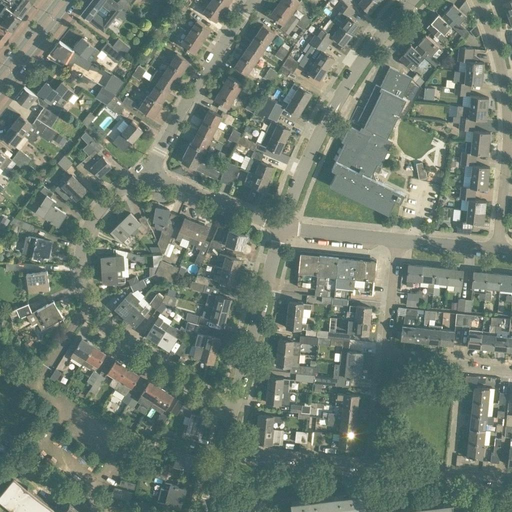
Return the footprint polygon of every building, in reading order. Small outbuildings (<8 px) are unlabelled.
[(21,18),(29,7),(20,1),(19,3),(14,0),(11,0),(10,2),(7,0),(0,0),(0,2),(8,8),(7,8),(21,18)] [(104,32),(123,7),(112,0),(91,0),(81,14),(89,20),(104,32)] [(222,9),(210,0),(202,12),(216,21),(221,14),(219,13),(222,9)] [(210,0),(222,9),(226,4),(227,5),(231,0),(210,0)] [(283,0),(280,4),(291,13),(296,7),(300,2),(297,0),(283,0)] [(332,20),(351,34),(358,25),(348,16),(353,9),(348,6),(341,0),(336,6),(336,7),(340,10),(337,14),(332,20)] [(377,3),(373,0),(355,0),(369,13),(377,3)] [(459,24),(471,11),(466,0),(458,9),(453,4),(441,17),(451,27),(452,27),(463,37),(468,32),(459,24)] [(507,17),(511,14),(511,0),(503,4),(507,17)] [(0,24),(3,26),(4,25),(0,22),(0,14),(4,17),(1,22),(12,30),(21,18),(7,8),(8,8),(0,2),(0,24)] [(291,13),(280,4),(276,9),(274,8),(269,15),(283,25),(280,29),(288,35),(296,25),(300,20),(291,13)] [(179,19),(171,14),(168,18),(175,24),(179,19)] [(444,35),(451,27),(441,17),(438,14),(426,28),(435,36),(439,39),(441,41),(446,36),(444,35)] [(310,20),(303,15),(300,20),(307,25),(310,20)] [(175,24),(168,18),(164,23),(172,28),(175,24)] [(188,32),(201,40),(204,35),(206,37),(211,29),(196,20),(188,32)] [(296,25),(303,30),(307,25),(300,20),(296,25)] [(343,44),(351,34),(332,20),(325,31),(320,27),(314,35),(315,35),(328,45),(333,37),(343,44)] [(162,27),(154,22),(149,29),(157,34),(162,27)] [(0,46),(11,33),(2,27),(3,26),(0,24),(0,46)] [(255,35),(268,44),(276,33),(263,24),(255,35)] [(480,35),(476,26),(471,32),(476,37),(480,35)] [(201,40),(188,32),(180,44),(195,53),(199,46),(198,45),(201,40)] [(268,44),(255,35),(248,45),(261,54),(268,44)] [(414,48),(424,57),(428,53),(431,56),(439,47),(425,35),(414,48)] [(97,56),(100,51),(82,38),(74,47),(86,58),(92,52),(97,56)] [(112,46),(120,52),(126,44),(118,38),(112,46)] [(92,62),(60,41),(50,53),(67,63),(70,58),(88,69),(92,62)] [(101,49),(118,64),(125,56),(120,52),(112,46),(107,42),(101,49)] [(154,54),(158,49),(150,44),(147,49),(154,54)] [(261,54),(248,45),(241,56),(254,64),(261,54)] [(424,57),(414,48),(410,45),(398,59),(409,68),(413,63),(417,66),(424,57)] [(289,51),(288,51),(281,46),(278,51),(285,56),(289,51)] [(315,61),(326,69),(333,58),(317,47),(314,52),(319,55),(315,61)] [(466,61),(465,72),(482,74),(484,63),(472,62),(473,49),(459,48),(458,54),(458,60),(466,61)] [(151,59),(154,54),(147,49),(144,54),(151,59)] [(282,61),(285,56),(278,51),(274,56),(282,61)] [(177,53),(170,64),(182,72),(189,61),(177,53)] [(247,75),(254,64),(241,56),(234,66),(247,75)] [(299,63),(288,56),(282,66),(291,71),(293,73),(299,63)] [(326,69),(315,61),(306,56),(300,65),(303,68),(303,69),(319,80),(326,69)] [(174,83),(182,72),(170,64),(163,74),(157,70),(156,71),(174,83)] [(138,66),(135,71),(142,76),(146,71),(138,66)] [(287,77),(291,71),(282,66),(278,71),(287,77)] [(277,73),(270,68),(267,73),(274,78),(277,73)] [(401,99),(411,79),(389,68),(379,87),(375,85),(357,121),(364,125),(363,128),(386,139),(405,100),(401,99)] [(142,76),(135,71),(132,76),(139,81),(142,76)] [(174,83),(156,71),(149,80),(156,85),(155,86),(167,94),(174,83)] [(453,82),(455,82),(454,88),(469,90),(470,84),(481,85),(482,74),(465,72),(454,71),(453,82)] [(270,83),(274,78),(267,73),(263,78),(270,83)] [(419,77),(415,74),(411,79),(415,82),(419,77)] [(91,79),(84,75),(81,80),(88,84),(91,79)] [(116,94),(124,81),(114,75),(106,88),(116,94)] [(223,88),(236,96),(243,84),(229,75),(224,82),(226,83),(223,88)] [(424,81),(419,77),(415,82),(420,86),(424,81)] [(52,104),(60,109),(74,92),(62,82),(55,90),(46,82),(37,93),(52,104)] [(287,94),(305,104),(311,93),(293,83),(291,88),(287,94)] [(37,95),(24,86),(15,97),(28,107),(33,100),(44,107),(34,123),(36,124),(36,129),(34,132),(50,142),(57,131),(51,128),(59,116),(58,116),(62,110),(60,109),(52,104),(37,95)] [(116,94),(106,88),(102,86),(95,98),(106,106),(108,103),(111,99),(116,94)] [(142,93),(142,94),(146,97),(161,106),(162,104),(161,103),(167,94),(155,86),(149,95),(148,94),(147,96),(142,93)] [(236,96),(223,88),(220,93),(218,92),(214,100),(229,108),(236,96)] [(305,104),(287,94),(283,100),(280,105),(283,106),(298,115),(305,104)] [(279,114),(283,106),(280,105),(264,96),(259,104),(279,114)] [(488,98),(470,96),(469,107),(487,109),(488,98)] [(127,97),(123,102),(132,109),(136,103),(127,97)] [(161,106),(146,97),(139,108),(154,117),(161,106)] [(119,115),(124,108),(111,99),(108,103),(106,106),(119,115)] [(255,108),(258,103),(251,99),(248,104),(255,108)] [(252,113),(255,108),(248,104),(245,109),(252,113)] [(276,112),(259,104),(255,111),(263,116),(264,114),(273,119),(276,112)] [(474,125),(474,119),(486,120),(487,109),(469,107),(457,106),(456,117),(453,117),(453,122),(459,123),(474,125)] [(203,120),(217,127),(222,116),(209,109),(203,120)] [(24,135),(32,125),(20,115),(12,126),(24,135)] [(123,120),(116,128),(121,132),(132,142),(143,130),(132,120),(128,124),(123,120)] [(203,120),(197,132),(211,139),(217,127),(203,120)] [(266,132),(285,141),(291,130),(272,121),(266,132)] [(24,135),(12,126),(3,137),(15,146),(24,135)] [(387,187),(376,182),(375,181),(372,174),(376,165),(380,167),(387,152),(368,142),(370,138),(352,128),(349,129),(342,142),(345,143),(331,169),(337,172),(330,185),(387,213),(394,200),(399,202),(403,195),(394,190),(393,184),(387,187)] [(234,131),(231,136),(239,139),(240,137),(241,134),(234,131)] [(489,133),(473,131),(472,131),(471,142),(488,144),(489,133)] [(211,139),(197,132),(191,143),(205,150),(211,139)] [(280,153),(285,141),(266,132),(261,144),(280,153)] [(58,134),(55,139),(63,143),(65,139),(58,134)] [(231,136),(229,141),(237,144),(237,143),(239,139),(231,136)] [(257,144),(240,137),(239,139),(237,143),(254,151),(257,144)] [(111,166),(101,156),(98,153),(102,147),(93,139),(88,145),(85,149),(90,154),(77,166),(85,175),(89,172),(93,177),(97,173),(100,177),(111,166)] [(205,150),(191,143),(190,142),(182,157),(183,157),(181,162),(189,165),(189,166),(194,169),(195,169),(216,179),(220,172),(201,162),(207,151),(205,150)] [(487,155),(488,144),(471,142),(470,153),(461,152),(460,159),(475,160),(476,154),(487,155)] [(0,149),(0,167),(3,170),(12,159),(0,149)] [(16,154),(24,161),(27,164),(31,159),(19,150),(16,154)] [(219,151),(216,156),(224,161),(227,155),(219,151)] [(248,171),(250,171),(269,179),(273,167),(260,161),(263,155),(254,151),(249,162),(251,163),(248,171)] [(16,154),(11,160),(20,166),(24,161),(16,154)] [(73,163),(64,155),(58,163),(66,171),(73,163)] [(487,179),(489,167),(475,166),(475,160),(460,159),(453,158),(452,162),(458,163),(458,162),(460,162),(460,164),(471,165),(470,177),(487,179)] [(226,162),(224,169),(231,172),(234,165),(226,162)] [(423,170),(422,163),(416,164),(419,180),(427,178),(426,172),(423,170)] [(264,190),(269,179),(250,171),(247,178),(246,178),(244,183),(264,190)] [(45,178),(37,172),(33,177),(42,183),(45,178)] [(71,175),(62,185),(60,183),(54,189),(66,201),(72,195),(77,200),(87,189),(71,175)] [(487,179),(470,177),(469,187),(461,186),(460,193),(474,194),(475,188),(486,189),(487,179)] [(57,202),(50,197),(53,193),(44,187),(40,191),(46,195),(36,211),(58,226),(66,214),(54,206),(57,202)] [(474,200),(474,194),(460,193),(459,199),(468,200),(466,211),(461,210),(484,213),(485,201),(474,200)] [(175,226),(167,223),(169,209),(156,207),(154,221),(155,222),(154,227),(156,229),(162,230),(161,235),(157,243),(162,253),(164,253),(175,226)] [(484,213),(461,210),(459,221),(457,220),(456,227),(471,229),(471,222),(483,224),(484,213)] [(130,213),(121,222),(134,235),(140,230),(145,235),(151,229),(146,219),(140,222),(140,223),(130,213)] [(34,226),(14,218),(10,223),(32,232),(34,226)] [(189,243),(197,223),(184,218),(176,239),(181,241),(182,238),(189,241),(189,243)] [(134,236),(134,235),(121,222),(111,231),(121,242),(122,240),(127,245),(132,241),(127,236),(131,232),(134,236)] [(189,243),(196,246),(199,238),(204,240),(209,228),(197,223),(189,243)] [(210,242),(209,245),(220,248),(221,244),(244,249),(247,236),(228,231),(226,238),(222,237),(221,242),(211,240),(210,242)] [(36,238),(28,237),(25,251),(33,253),(32,257),(40,259),(41,256),(47,258),(51,241),(36,238)] [(209,245),(206,252),(218,255),(219,254),(220,248),(209,245)] [(128,252),(126,258),(135,261),(141,260),(141,255),(137,255),(128,252)] [(301,253),(300,261),(297,287),(315,289),(317,274),(319,255),(301,253)] [(242,259),(219,254),(218,255),(217,259),(225,261),(223,268),(238,272),(242,259)] [(102,257),(103,270),(125,269),(124,255),(102,257)] [(200,267),(204,257),(198,255),(194,264),(200,267)] [(315,289),(315,296),(322,296),(332,297),(333,298),(334,290),(337,263),(338,257),(319,255),(317,274),(315,289)] [(355,276),(357,259),(338,257),(337,263),(334,290),(333,298),(348,299),(350,299),(351,292),(353,292),(355,276)] [(357,259),(355,276),(373,278),(375,261),(357,259)] [(159,267),(156,274),(161,278),(172,282),(178,268),(161,261),(159,267)] [(413,280),(419,280),(421,266),(407,264),(406,279),(407,279),(406,286),(412,286),(413,280)] [(421,266),(419,280),(433,282),(434,267),(421,266)] [(159,267),(149,267),(149,277),(156,274),(159,267)] [(434,267),(433,282),(447,283),(448,269),(434,267)] [(238,272),(223,268),(221,275),(214,274),(213,279),(235,285),(238,272)] [(125,269),(103,270),(103,283),(125,282),(125,277),(122,277),(122,269),(125,269)] [(461,270),(448,269),(447,283),(454,284),(453,290),(460,290),(461,270)] [(47,271),(26,274),(29,293),(50,290),(47,271)] [(471,286),(485,287),(487,273),(473,271),(471,286)] [(487,273),(485,287),(499,289),(500,274),(487,273)] [(499,289),(511,290),(511,275),(500,274),(499,289)] [(208,285),(210,278),(197,275),(195,281),(206,284),(208,285)] [(128,280),(130,286),(139,282),(136,276),(128,280)] [(373,278),(355,276),(353,292),(372,294),(373,278)] [(133,292),(146,286),(143,280),(139,282),(130,286),(133,292)] [(206,284),(195,281),(192,281),(190,288),(204,292),(206,284)] [(138,303),(140,301),(131,292),(116,308),(126,317),(139,303),(138,303)] [(211,293),(208,293),(205,305),(228,311),(231,299),(211,293)] [(418,294),(407,293),(406,299),(417,301),(418,294)] [(157,294),(149,304),(157,310),(163,302),(164,300),(157,294)] [(321,303),(327,304),(327,309),(331,309),(331,304),(332,297),(322,296),(321,303)] [(348,299),(333,298),(332,297),(331,304),(347,306),(348,299)] [(471,312),(472,300),(464,300),(463,311),(471,312)] [(37,311),(32,314),(28,304),(8,312),(12,322),(26,316),(32,325),(37,322),(41,330),(46,327),(63,317),(54,301),(37,311)] [(289,302),(288,315),(302,316),(303,308),(311,310),(312,304),(303,303),(303,302),(298,301),(298,303),(289,302)] [(167,305),(163,302),(157,310),(161,313),(167,305)] [(139,303),(126,317),(135,326),(150,310),(146,306),(144,308),(139,303)] [(228,311),(205,305),(202,317),(224,324),(228,311)] [(346,319),(369,321),(370,307),(350,305),(349,311),(347,311),(346,319)] [(405,309),(404,315),(416,317),(417,310),(405,309)] [(415,327),(413,341),(427,342),(428,328),(429,319),(430,311),(425,310),(424,319),(423,328),(415,327)] [(188,321),(198,324),(200,316),(187,313),(186,319),(188,321)] [(463,314),(462,326),(469,327),(470,319),(474,320),(474,315),(463,314)] [(286,328),(306,330),(310,330),(311,324),(301,323),(302,316),(288,315),(286,328)] [(159,342),(170,325),(169,325),(163,321),(163,319),(159,317),(147,335),(159,342)] [(482,331),(480,348),(493,349),(496,318),(491,317),(490,325),(489,332),(482,331)] [(506,351),(508,336),(508,331),(501,330),(502,318),(496,318),(493,349),(506,351)] [(360,334),(360,333),(368,333),(369,321),(346,319),(345,326),(348,326),(347,332),(355,332),(355,334),(360,334)] [(199,333),(195,345),(197,345),(203,347),(217,351),(220,339),(207,335),(209,327),(195,323),(193,331),(199,333)] [(176,329),(170,325),(159,342),(169,349),(176,338),(183,342),(183,341),(186,330),(181,327),(179,329),(177,328),(176,329)] [(413,341),(415,327),(401,325),(400,339),(413,341)] [(427,342),(440,344),(441,330),(428,328),(427,342)] [(310,330),(306,330),(306,336),(318,337),(328,338),(328,332),(310,330)] [(454,331),(441,330),(440,344),(453,345),(454,331)] [(480,348),(482,331),(469,330),(469,332),(468,332),(467,346),(480,348)] [(337,339),(349,340),(350,333),(328,332),(328,338),(331,339),(337,339)] [(28,347),(33,342),(29,338),(24,343),(28,347)] [(82,365),(93,346),(82,339),(73,352),(74,352),(70,357),(82,365)] [(278,353),(300,355),(301,342),(279,339),(278,353)] [(183,341),(183,342),(176,353),(181,356),(189,343),(183,341)] [(205,363),(205,361),(213,363),(217,351),(203,347),(197,345),(193,357),(201,359),(200,361),(205,363)] [(105,354),(93,346),(82,365),(82,364),(91,370),(94,365),(97,367),(105,354)] [(340,364),(361,366),(362,353),(348,351),(341,351),(340,364)] [(290,367),(299,368),(299,366),(300,355),(278,353),(277,365),(290,367)] [(114,388),(127,367),(116,360),(107,373),(114,377),(109,385),(114,388)] [(360,378),(361,366),(340,364),(338,376),(345,377),(360,378)] [(314,368),(299,366),(299,368),(298,374),(314,375),(314,368)] [(139,375),(127,367),(114,388),(115,389),(114,389),(125,396),(122,401),(127,405),(133,396),(128,393),(139,375)] [(61,373),(55,369),(50,378),(56,382),(61,373)] [(92,385),(99,374),(94,371),(87,382),(92,385)] [(296,373),(295,381),(313,383),(314,375),(298,374),(296,373)] [(95,394),(105,378),(99,374),(92,385),(89,390),(95,394)] [(269,377),(268,390),(288,392),(289,379),(269,377)] [(141,395),(138,399),(139,400),(141,402),(149,408),(153,402),(161,389),(149,381),(141,395)] [(473,402),(488,403),(489,388),(481,387),(481,388),(474,387),(473,402)] [(161,389),(153,402),(165,410),(173,396),(161,389)] [(290,392),(288,392),(268,390),(266,402),(288,405),(289,400),(290,392)] [(342,407),(357,408),(358,395),(337,393),(336,406),(342,406),(342,407)] [(133,396),(127,405),(133,408),(139,400),(138,399),(133,396)] [(178,400),(170,411),(176,415),(180,410),(186,413),(191,415),(186,431),(200,436),(203,428),(201,427),(204,415),(195,414),(196,411),(193,410),(184,404),(184,403),(178,400)] [(493,417),(486,417),(488,403),(473,402),(471,415),(493,418),(493,417)] [(290,412),(298,413),(310,414),(310,406),(291,405),(290,412)] [(342,407),(341,414),(328,413),(327,419),(334,420),(341,421),(356,422),(357,408),(342,407)] [(167,417),(162,414),(161,413),(155,422),(161,426),(167,417)] [(279,417),(259,415),(258,428),(281,430),(274,429),(274,428),(273,428),(274,422),(278,422),(279,417)] [(485,431),(486,425),(492,425),(493,418),(471,415),(470,429),(485,431)] [(339,434),(354,436),(356,422),(341,421),(339,434)] [(280,445),(281,430),(258,428),(256,442),(280,445)] [(468,443),(484,445),(485,431),(470,429),(468,443)] [(312,444),(319,445),(321,432),(313,431),(312,444)] [(9,432),(5,437),(1,442),(6,447),(15,436),(9,432)] [(295,442),(300,443),(306,443),(308,433),(296,432),(295,442)] [(354,436),(339,434),(338,441),(332,440),(332,446),(353,448),(354,436)] [(176,440),(163,436),(161,443),(174,446),(176,440)] [(484,445),(468,443),(467,457),(474,458),(474,459),(482,460),(484,445)] [(490,463),(499,463),(500,447),(494,446),(493,452),(491,452),(490,463)] [(173,465),(175,465),(174,467),(169,466),(167,473),(180,477),(183,467),(191,470),(195,455),(178,450),(173,465)] [(168,474),(156,471),(154,477),(161,479),(166,480),(168,474)] [(79,511),(69,504),(62,511),(58,511),(28,487),(14,475),(0,492),(0,498),(16,511),(79,511)] [(121,480),(120,485),(135,489),(136,484),(121,480)] [(170,484),(165,483),(163,489),(161,488),(157,501),(179,507),(181,502),(182,502),(186,489),(170,484)] [(133,493),(115,488),(112,497),(131,502),(133,493)] [(328,498),(329,511),(365,511),(366,511),(364,493),(328,498)] [(329,511),(328,498),(312,499),(292,502),(292,511),(329,511)] [(453,511),(452,503),(431,505),(416,507),(416,511),(453,511)]
